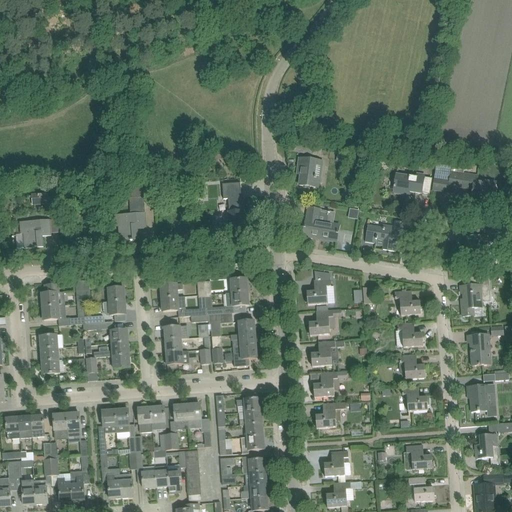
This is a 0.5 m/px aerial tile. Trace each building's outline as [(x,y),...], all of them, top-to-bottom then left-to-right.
[(314,148),(313,155),(321,157),(322,150),(314,148)] [(300,159),(299,169),(301,169),(301,175),(299,186),(309,187),(319,189),(321,179),(314,178),(316,166),(322,167),(323,162),(309,160),(300,159)] [(435,173),(432,190),(434,191),(450,193),(451,186),(462,188),(474,190),(472,202),(494,206),(495,196),(497,184),(488,182),(478,181),(479,177),(464,175),(453,173),(451,173),(453,166),(436,167),(435,173)] [(395,184),(393,194),(409,196),(410,193),(422,195),(422,194),(430,196),(432,180),(425,179),(425,176),(417,175),(416,179),(396,175),(395,184)] [(229,223),(213,224),(214,238),(231,236),(244,235),(244,236),(245,235),(244,222),(243,222),(242,211),(245,211),(244,198),(242,198),(240,184),(223,185),(224,200),(228,200),(229,213),(228,213),(229,223)] [(119,227),(120,232),(120,242),(138,241),(137,228),(146,227),(144,197),(155,196),(155,185),(131,187),(132,198),(129,198),(131,215),(115,216),(116,227),(119,227)] [(60,193),(32,195),(33,206),(60,205),(60,193)] [(310,199),(309,205),(324,208),(325,202),(310,199)] [(320,210),(318,210),(308,208),(306,220),(303,237),(304,237),(306,238),(312,239),(314,239),(337,242),(340,225),(334,224),(336,213),(320,210)] [(511,217),(501,218),(502,226),(511,224),(511,217)] [(24,234),(24,239),(25,249),(43,248),(42,235),(51,235),(50,221),(20,223),(21,234),(24,234)] [(368,226),(367,233),(365,243),(376,244),(377,238),(384,239),(383,250),(396,252),(398,242),(402,242),(404,229),(405,223),(395,222),(394,228),(384,226),(384,229),(368,226)] [(511,224),(502,226),(488,227),(479,227),(479,235),(481,235),(481,237),(465,239),(467,262),(483,261),(483,265),(493,264),(492,253),(489,251),(487,251),(486,243),(489,243),(488,234),(511,232),(511,224)] [(308,306),(335,304),(334,287),(331,287),(330,274),(315,272),(315,281),(313,282),(314,293),(307,293),(308,306)] [(489,274),(484,275),(474,275),(475,286),(460,287),(461,294),(464,294),(464,305),(462,305),(462,317),(474,317),(473,309),(482,309),(482,303),(491,302),(489,274)] [(226,294),(248,293),(247,280),(231,281),(232,294),(226,294)] [(88,281),(82,282),(84,307),(90,306),(88,281)] [(70,326),(84,325),(85,325),(85,319),(84,307),(82,282),(75,282),(78,307),(78,319),(70,320),(70,326)] [(161,286),(162,299),(177,298),(177,291),(183,290),(183,284),(161,286)] [(42,295),(43,308),(65,307),(64,293),(58,294),(57,286),(45,287),(46,295),(42,295)] [(108,290),(109,303),(124,302),(124,289),(108,290)] [(363,290),(364,300),(364,306),(373,305),(372,289),(363,290)] [(363,303),(362,290),(354,290),(354,303),(363,303)] [(400,299),(400,305),(401,317),(421,315),(420,303),(412,303),(411,292),(395,294),(395,300),(400,299)] [(209,316),(232,314),(233,314),(233,307),(249,306),(248,293),(226,294),(227,308),(221,308),(212,309),(211,295),(205,296),(206,316),(209,316)] [(184,317),(192,317),(206,316),(205,296),(199,296),(199,298),(200,310),(183,311),(184,317)] [(177,298),(162,299),(163,312),(178,311),(177,298)] [(124,302),(109,303),(103,304),(104,314),(107,316),(110,316),(125,315),(124,302)] [(65,307),(43,308),(44,321),(66,320),(65,307)] [(330,336),(330,330),(336,329),(335,318),(342,317),(341,311),(316,313),(316,324),(309,324),(310,337),(330,336)] [(209,322),(216,322),(222,321),(222,324),(233,323),(232,314),(209,316),(209,322)] [(85,325),(84,325),(84,332),(101,330),(100,324),(105,323),(105,319),(104,318),(103,317),(85,319),(85,325)] [(239,323),(239,336),(256,334),(255,322),(239,323)] [(404,325),(397,326),(398,332),(402,332),(404,349),(423,348),(422,335),(415,335),(414,324),(404,325)] [(164,328),(165,341),(181,340),(181,327),(164,328)] [(491,328),(492,337),(504,336),(503,327),(491,328)] [(111,332),(112,345),(128,344),(127,330),(117,331),(111,332)] [(240,341),(240,348),(257,347),(256,334),(239,336),(231,336),(231,341),(240,341)] [(41,350),(57,349),(64,349),(63,336),(41,337),(41,350)] [(489,336),(478,337),(468,338),(468,344),(471,344),(472,367),(491,366),(489,336)] [(205,342),(205,351),(210,350),(209,337),(198,338),(198,342),(205,342)] [(212,337),(213,350),(222,349),(222,337),(217,337),(212,337)] [(165,341),(166,353),(182,352),(181,340),(165,341)] [(332,372),(332,366),(331,349),(335,349),(335,343),(318,344),(319,354),(311,355),(312,368),(317,367),(317,373),(332,372)] [(113,357),(113,358),(129,357),(128,344),(112,345),(113,352),(109,352),(108,347),(100,348),(100,353),(94,353),(95,359),(113,357)] [(257,347),(240,348),(234,348),(235,368),(250,367),(249,360),(257,359),(257,347)] [(41,350),(42,363),(58,362),(57,349),(41,350)] [(222,349),(213,350),(214,354),(214,365),(224,364),(222,349)] [(210,350),(205,351),(200,351),(201,366),(211,365),(210,350)] [(182,352),(166,353),(167,366),(189,364),(188,352),(182,352)] [(399,357),(400,364),(405,364),(406,380),(426,379),(425,367),(417,367),(416,356),(399,357)] [(129,357),(113,358),(114,371),(130,370),(129,357)] [(86,359),(87,374),(97,374),(96,359),(86,359)] [(58,362),(42,363),(43,375),(59,374),(58,362)] [(347,373),(337,373),(320,375),(321,386),(313,386),(314,399),(334,397),(334,391),(340,391),(339,380),(347,379),(347,373)] [(495,382),(507,381),(507,374),(495,375),(495,382)] [(477,387),(468,388),(468,394),(473,394),(473,399),(471,399),(472,413),(481,413),(488,412),(488,408),(497,407),(496,393),(495,386),(488,386),(477,387)] [(418,388),(408,389),(402,390),(402,396),(407,395),(408,413),(428,411),(427,399),(419,399),(418,388)] [(260,400),(258,401),(258,394),(244,395),(245,402),(237,402),(238,408),(239,408),(240,415),(261,413),(260,400)] [(216,397),(217,416),(224,416),(223,397),(216,397)] [(349,404),(339,404),(323,405),(323,416),(316,417),(316,430),(336,429),(336,422),(341,421),(340,411),(346,411),(346,408),(349,407),(349,404)] [(200,405),(187,406),(188,422),(189,430),(201,429),(202,433),(204,433),(211,432),(210,420),(201,421),(200,415),(200,405)] [(187,406),(174,407),(175,417),(176,422),(176,431),(177,431),(189,430),(188,422),(187,406)] [(164,408),(151,409),(153,433),(153,431),(165,430),(165,423),(164,408)] [(153,433),(151,409),(138,410),(139,425),(140,425),(141,434),(153,433)] [(115,411),(103,412),(103,422),(104,428),(104,434),(105,434),(117,433),(115,411)] [(128,411),(115,411),(117,433),(117,439),(130,438),(128,411)] [(246,426),(247,426),(262,425),(261,413),(240,415),(240,426),(246,426)] [(79,414),(66,415),(68,431),(68,440),(69,440),(68,437),(81,436),(80,430),(79,414)] [(68,431),(66,415),(53,416),(55,440),(68,440),(68,431)] [(43,417),(30,418),(31,431),(32,438),(45,437),(44,430),(43,417)] [(30,418),(18,419),(20,440),(32,438),(31,431),(30,418)] [(20,440),(18,419),(5,420),(6,433),(8,433),(8,440),(20,440)] [(511,431),(511,424),(496,425),(497,433),(511,431)] [(241,439),(242,439),(263,438),(262,425),(247,426),(247,438),(241,439)] [(212,448),(211,432),(204,433),(205,443),(198,444),(198,449),(212,448)] [(177,434),(171,435),(173,451),(180,451),(179,446),(179,434),(177,434)] [(155,452),(166,452),(173,451),(171,435),(160,436),(161,448),(155,448),(155,452)] [(496,435),(485,436),(480,437),(481,446),(476,446),(477,460),(490,459),(491,465),(499,465),(497,442),(496,435)] [(142,437),(135,438),(136,454),(142,454),(143,453),(142,437)] [(263,438),(242,439),(243,455),(248,454),(248,451),(264,450),(263,438)] [(222,440),(219,440),(220,456),(226,456),(232,455),(232,449),(226,450),(225,442),(222,442),(222,440)] [(81,457),(81,458),(88,457),(86,441),(80,442),(81,454),(77,455),(77,457),(81,457)] [(423,446),(413,447),(407,447),(407,454),(412,454),(413,471),(432,470),(431,456),(424,457),(423,446)] [(185,452),(167,454),(167,456),(179,455),(180,469),(186,469),(186,465),(186,459),(185,452)] [(348,452),(344,453),(331,453),(332,464),(324,465),(325,478),(345,476),(344,464),(349,463),(348,452)] [(378,454),(379,462),(386,462),(386,454),(378,454)] [(243,475),(246,475),(266,473),(265,461),(252,462),(252,458),(242,459),(243,475)] [(222,476),(228,476),(232,475),(231,468),(227,468),(227,467),(235,466),(234,459),(220,460),(222,476)] [(52,460),(46,460),(44,460),(45,477),(53,476),(52,460)] [(10,484),(0,485),(0,508),(10,508),(9,491),(16,490),(15,479),(14,463),(8,463),(10,484)] [(167,467),(155,468),(155,474),(156,488),(168,488),(168,473),(167,467)] [(120,483),(119,470),(108,470),(109,477),(108,477),(109,501),(121,500),(120,483)] [(120,470),(119,470),(120,483),(121,500),(133,500),(132,476),(132,475),(120,475),(120,470)] [(180,472),(168,473),(168,488),(169,495),(180,494),(180,487),(181,487),(181,477),(180,472)] [(244,487),(266,486),(266,473),(246,475),(246,487),(244,487)] [(72,503),(70,480),(65,481),(65,474),(59,475),(59,481),(58,481),(60,504),(72,503)] [(155,474),(142,475),(143,489),(156,488),(155,474)] [(484,476),(484,486),(474,487),(474,488),(476,488),(477,507),(476,507),(476,511),(500,511),(500,508),(495,506),(494,486),(504,485),(504,484),(511,483),(511,475),(504,476),(503,475),(484,476)] [(416,479),(409,480),(409,486),(414,486),(415,503),(425,502),(435,501),(434,489),(426,489),(426,478),(416,479)] [(82,479),(70,480),(72,503),(84,502),(83,485),(82,479)] [(46,482),(34,483),(34,489),(35,506),(47,505),(46,482)] [(361,482),(350,483),(333,484),(334,495),(327,496),(327,509),(347,507),(346,490),(351,490),(351,489),(361,489),(361,482)] [(22,483),(22,490),(23,507),(35,506),(34,489),(34,483),(22,483)] [(246,499),(246,500),(267,498),(266,486),(244,487),(244,492),(241,493),(242,500),(246,499)] [(267,498),(246,500),(247,511),(253,510),(252,511),(256,511),(268,511),(267,498)]
